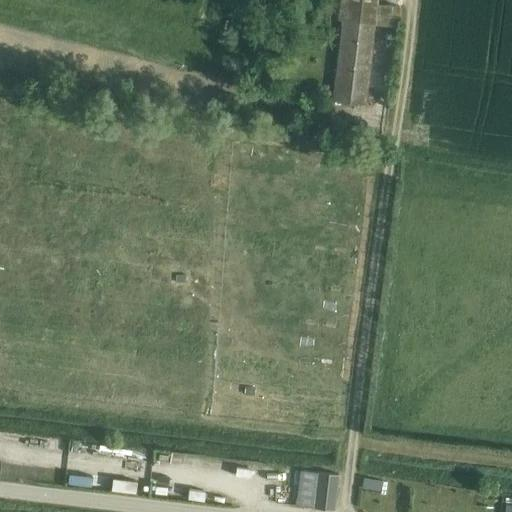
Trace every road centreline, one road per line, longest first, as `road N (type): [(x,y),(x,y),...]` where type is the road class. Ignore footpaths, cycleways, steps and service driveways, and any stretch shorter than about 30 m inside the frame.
road 1 (track): [(346,511),(375,216),(408,0)]
road 2 (unclassified): [(214,511),(0,485)]
